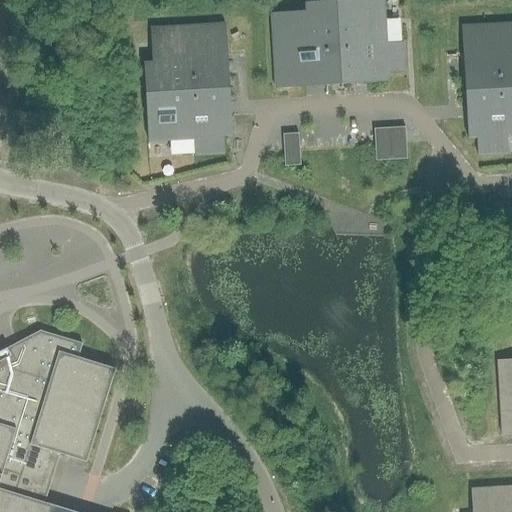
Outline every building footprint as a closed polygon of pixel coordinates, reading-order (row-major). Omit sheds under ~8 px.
[(386,44),(383,0),(359,0),(305,3),(305,12),(270,14),(275,89),(353,84),(353,77),(366,76),(367,83),(387,82),(386,73),(404,72),(403,43),(386,44)] [(478,156),(507,154),(506,138),(511,137),(511,23),(461,27),(466,105),(473,105),(473,118),(466,119),(467,139),(476,138),(478,156)] [(152,63),(143,64),(148,142),(193,139),(194,156),(224,154),(223,137),(231,136),(230,116),(223,116),(222,103),(229,103),(225,24),(150,29),(152,63)] [(405,128),(389,129),(391,160),(406,159),(406,144),(405,128)] [(375,161),(391,160),(389,129),(374,130),(374,146),(375,161)] [(300,166),(299,150),(298,134),(283,135),(284,151),(285,167),(300,166)] [(0,511),(51,511),(53,506),(45,503),(60,454),(86,462),(114,369),(78,358),(82,344),(40,331),(18,343),(0,352),(0,511)] [(511,359),(496,361),(501,436),(511,435),(511,359)] [(511,511),(511,486),(470,489),(471,511),(511,511)]
